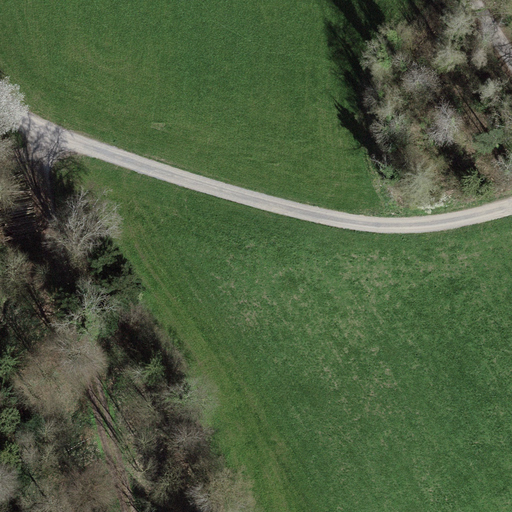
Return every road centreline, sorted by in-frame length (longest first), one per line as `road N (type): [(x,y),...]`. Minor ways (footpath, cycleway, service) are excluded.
road 1 (track): [(511,209),(402,227),(166,172),(34,126)]
road 2 (track): [(34,126),(131,511)]
